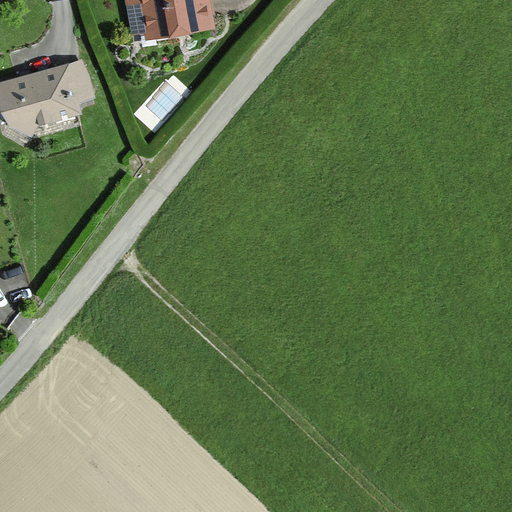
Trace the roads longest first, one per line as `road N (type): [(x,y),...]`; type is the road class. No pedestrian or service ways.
road 1 (residential): [(327,0),(0,392)]
road 2 (track): [(120,250),(403,511)]
